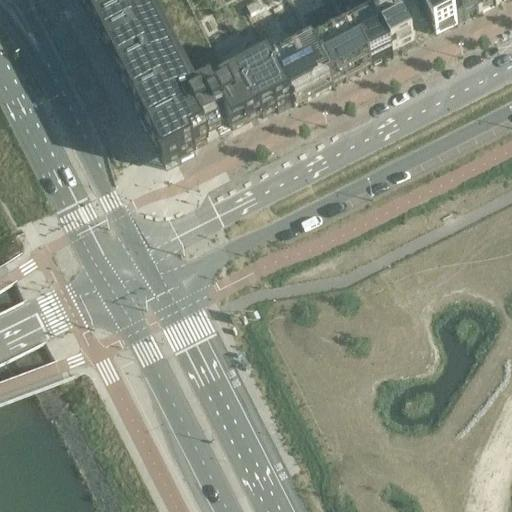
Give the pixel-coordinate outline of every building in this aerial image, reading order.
[(76,0),(165,174),(197,158),(193,152),(208,145),(207,143),(208,142),(205,136),(227,125),(230,131),(231,131),(232,133),(261,118),(262,120),(276,113),(278,115),(293,108),(272,66),(229,87),(185,0),(76,0)] [(417,0),(436,36),(457,26),(444,0),(417,0)] [(471,0),(444,0),(457,26),(462,24),(464,27),(479,20),(477,16),(478,15),(479,15),(471,0)] [(471,0),(479,15),(483,13),(484,16),(497,8),(496,6),(501,4),(508,0),(471,0)] [(368,8),(347,19),(372,69),(386,62),(385,61),(392,58),(392,59),(393,58),(375,23),(368,8)] [(396,12),(375,23),(393,58),(394,58),(397,56),(399,60),(413,52),(411,49),(414,48),(415,47),(396,12)] [(347,19),(307,39),(333,89),(372,69),(347,19)] [(307,39),(268,59),(272,66),(293,108),(293,109),(333,89),(307,39)]
